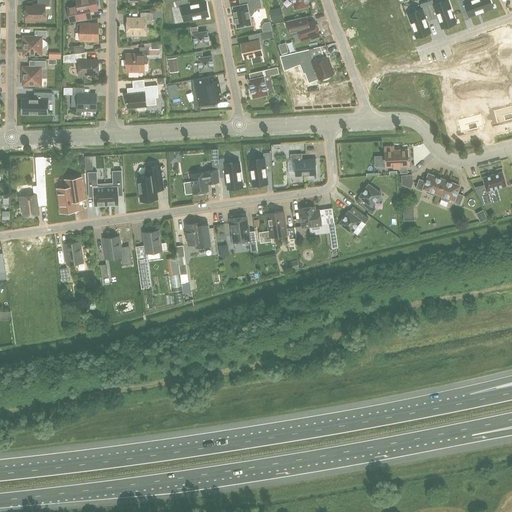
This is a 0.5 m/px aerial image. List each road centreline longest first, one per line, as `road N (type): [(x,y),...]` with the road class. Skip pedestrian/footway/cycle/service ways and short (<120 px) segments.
road 1 (motorway): [(473,400),(0,474)]
road 2 (motorway): [(0,500),(174,480),(469,429)]
road 3 (residential): [(328,123),(333,174),(321,191),(0,237)]
road 4 (residential): [(511,148),(451,157),(413,122),(365,120)]
road 5 (residential): [(12,0),(10,140)]
road 6 (residential): [(111,0),(111,135)]
road 7 (residential): [(241,127),(111,135)]
road 8 (residential): [(217,0),(241,127)]
road 9 (residential): [(326,0),(365,120)]
